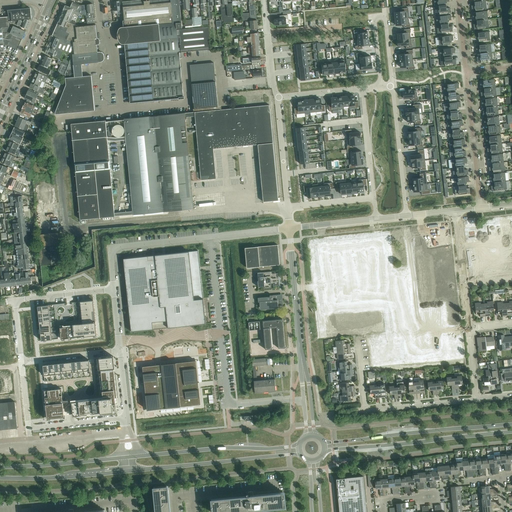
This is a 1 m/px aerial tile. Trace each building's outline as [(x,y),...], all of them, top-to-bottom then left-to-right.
[(123,28),(121,28),(122,35),(122,40),(160,36),(160,40),(177,38),(177,35),(176,28),(182,28),(178,0),(154,0),(123,3),(124,16),(124,20),(124,21),(123,21),(123,28)] [(187,11),(190,10),(188,0),(181,0),(183,10),(187,9),(187,11)] [(223,23),(234,22),(238,22),(238,18),(234,18),(233,15),(232,16),(232,8),(233,8),(232,3),(227,4),(227,1),(230,1),(229,0),(221,0),(221,1),(222,5),(220,5),(222,21),(223,21),(223,23)] [(253,5),(252,1),(252,0),(248,0),(249,2),(248,2),(250,17),(250,20),(257,19),(255,5),(253,5)] [(119,1),(112,1),(113,11),(118,10),(118,13),(118,16),(122,15),(121,7),(120,7),(119,1)] [(486,1),(474,2),(475,5),(471,5),(472,11),(487,9),(486,9),(486,1)] [(72,2),(70,7),(73,9),(85,14),(86,14),(85,5),(80,5),(72,2)] [(92,4),(86,5),(87,13),(88,18),(86,18),(87,24),(95,23),(95,18),(94,18),(94,16),(92,4)] [(65,5),(58,22),(62,23),(64,20),(70,23),(70,22),(74,14),(78,16),(80,13),(72,10),(73,9),(70,7),(65,5)] [(446,5),(434,6),(435,14),(435,15),(450,13),(450,8),(446,8),(446,5)] [(7,10),(8,16),(8,21),(13,21),(14,20),(17,20),(18,20),(31,18),(30,8),(7,10)] [(185,26),(193,26),(202,25),(201,16),(197,17),(196,8),(191,8),(192,14),(188,14),(188,17),(192,17),(192,22),(184,23),(185,26)] [(402,12),(394,13),(395,19),(408,18),(409,17),(408,8),(401,9),(402,11),(402,12)] [(476,21),(488,20),(487,11),(472,13),(472,18),(476,18),(476,21)] [(275,20),(273,20),(274,25),(275,24),(275,25),(286,24),(285,18),(288,18),(287,15),(280,16),(280,19),(275,19),(275,20)] [(436,17),(436,25),(448,24),(448,21),(451,20),(450,15),(435,17),(436,17)] [(0,51),(4,52),(3,45),(7,45),(10,39),(12,34),(10,33),(13,26),(11,25),(8,24),(8,22),(8,21),(8,16),(0,17),(0,51)] [(408,18),(395,19),(396,25),(403,25),(404,28),(410,27),(410,24),(409,24),(408,18)] [(17,25),(27,29),(30,21),(25,19),(19,20),(18,20),(17,20),(17,22),(18,21),(17,25)] [(65,74),(66,84),(55,112),(55,114),(95,111),(93,90),(91,76),(82,76),(81,67),(81,64),(94,63),(98,62),(100,62),(102,61),(104,60),(104,57),(104,55),(103,53),(101,52),(99,51),(98,42),(96,42),(96,40),(97,40),(96,36),(95,25),(77,27),(77,25),(70,22),(70,23),(64,20),(62,23),(58,22),(51,36),(52,36),(75,46),(71,54),(72,54),(72,55),(70,55),(64,74),(65,74)] [(258,29),(257,20),(245,22),(245,26),(250,26),(251,30),(258,29)] [(488,20),(476,21),(477,24),(473,24),(474,29),(489,28),(489,27),(488,20)] [(448,24),(436,25),(437,33),(452,32),(452,26),(448,27),(448,24)] [(10,39),(7,45),(16,49),(25,31),(13,26),(10,33),(12,34),(10,39)] [(179,34),(177,35),(177,38),(179,53),(180,58),(182,58),(181,53),(181,52),(191,51),(193,51),(194,51),(210,50),(208,27),(178,30),(179,34)] [(404,33),(397,34),(397,40),(411,39),(410,33),(410,32),(410,29),(404,30),(404,33)] [(360,30),(354,30),(354,34),(355,40),(356,40),(368,39),(368,38),(367,32),(360,33),(360,30)] [(474,33),(475,38),(478,38),(478,41),(490,40),(489,32),(474,33)] [(75,46),(52,36),(48,45),(55,48),(56,48),(58,49),(57,51),(62,53),(63,51),(71,54),(75,46)] [(160,36),(122,40),(123,42),(123,43),(124,43),(130,103),(135,103),(136,103),(154,101),(167,100),(173,99),(179,98),(179,99),(180,99),(180,98),(182,98),(183,99),(184,99),(184,97),(183,97),(182,83),(183,83),(183,82),(182,82),(180,68),(181,68),(181,67),(180,67),(180,58),(179,53),(177,38),(160,40),(160,36)] [(438,37),(438,38),(439,46),(450,44),(450,41),(453,41),(453,36),(438,37)] [(357,46),(355,46),(356,50),(362,49),(361,46),(369,45),(368,39),(356,40),(357,46)] [(397,40),(397,41),(397,47),(405,46),(406,49),(412,48),(412,45),(411,45),(411,39),(397,40)] [(480,53),(491,52),(490,44),(491,44),(476,45),(476,51),(479,50),(480,53)] [(55,48),(48,45),(47,47),(45,52),(59,58),(62,53),(57,51),(58,49),(56,48),(55,48)] [(439,50),(440,58),(452,57),(451,53),(455,53),(454,48),(439,49),(439,50)] [(406,54),(399,55),(400,60),(400,61),(413,60),(412,54),(413,54),(412,50),(406,51),(406,54)] [(491,52),(480,53),(480,57),(477,57),(477,62),(492,61),(492,60),(491,52)] [(362,53),(356,53),(357,58),(358,64),(359,64),(371,62),(370,56),(363,57),(362,53)] [(44,55),(41,64),(48,67),(52,59),(44,55)] [(252,63),(252,65),(242,66),(242,64),(226,66),(226,72),(260,68),(260,64),(259,64),(259,62),(261,62),(260,57),(243,58),(243,64),(252,63)] [(452,57),(440,58),(441,66),(456,65),(455,59),(452,60),(452,57)] [(413,60),(400,61),(400,68),(408,67),(408,70),(414,69),(414,66),(413,66),(413,60)] [(58,61),(57,63),(61,65),(57,73),(61,74),(62,75),(67,65),(58,61)] [(360,70),(356,71),(356,74),(362,74),(361,70),(365,70),(368,69),(372,69),(372,68),(371,62),(359,64),(360,70)] [(115,138),(107,137),(107,140),(107,141),(115,141),(123,141),(123,147),(126,147),(131,193),(128,193),(129,203),(132,203),(132,211),(114,213),(114,217),(133,215),(169,212),(179,211),(193,209),(192,196),(191,189),(190,172),(185,119),(187,119),(186,117),(195,116),(200,172),(201,180),(208,179),(209,179),(216,179),(214,156),(213,149),(225,148),(246,146),(247,146),(252,145),(258,145),(260,174),(262,188),(262,191),(263,202),(273,201),(273,202),(279,202),(278,198),(269,105),(220,110),(218,110),(217,103),(214,63),(190,65),(193,97),(194,105),(194,106),(194,112),(184,113),(154,116),(151,117),(124,119),(124,120),(125,137),(115,138)] [(39,65),(37,70),(49,75),(50,71),(51,71),(51,73),(60,77),(61,74),(57,73),(39,65)] [(34,77),(42,81),(44,75),(36,72),(34,77)] [(34,77),(31,83),(42,88),(45,83),(42,81),(34,77)] [(484,89),(495,88),(494,80),(494,79),(479,81),(480,86),(483,86),(484,89)] [(54,80),(52,84),(54,85),(54,86),(59,89),(62,84),(54,80)] [(42,88),(31,83),(29,87),(43,93),(44,89),(42,88)] [(444,93),(455,92),(455,89),(458,89),(458,83),(443,85),(444,93)] [(495,88),(484,89),(484,92),(480,92),(481,98),(496,96),(495,88)] [(26,94),(41,100),(44,102),(45,100),(42,98),(39,96),(38,97),(37,97),(39,93),(28,89),(26,94)] [(405,92),(403,92),(404,99),(411,98),(411,99),(411,101),(418,100),(417,97),(416,90),(412,91),(411,91),(411,90),(405,90),(405,92)] [(455,92),(444,93),(445,101),(444,101),(444,102),(460,100),(459,95),(456,95),(455,92)] [(41,100),(26,94),(24,98),(35,103),(36,99),(37,100),(37,101),(40,102),(43,103),(44,102),(41,100)] [(354,95),(348,96),(349,106),(349,109),(359,108),(358,102),(354,102),(354,95)] [(331,104),(328,105),(329,111),(338,110),(336,97),(331,98),(331,104)] [(486,108),(497,106),(496,98),(497,98),(496,98),(481,100),(482,105),(485,105),(486,108)] [(320,99),(315,100),(316,112),(325,111),(324,105),(321,106),(320,99)] [(298,108),(294,108),(295,114),(304,113),(304,112),(303,101),(297,101),(298,108)] [(35,119),(40,108),(26,102),(24,105),(23,105),(22,109),(21,113),(35,119)] [(446,112),(457,111),(457,108),(460,107),(460,102),(445,104),(446,112)] [(413,108),(405,109),(405,110),(406,116),(406,115),(419,114),(419,108),(419,104),(413,105),(413,108)] [(497,106),(486,108),(486,111),(483,111),(483,116),(498,115),(498,114),(497,106)] [(457,111),(446,112),(447,120),(462,119),(461,114),(458,114),(457,111)] [(419,114),(406,115),(407,122),(414,121),(415,124),(421,123),(420,120),(419,114)] [(19,117),(17,122),(25,125),(26,123),(30,124),(30,123),(30,122),(19,117)] [(488,126),(499,125),(498,117),(499,117),(483,118),(484,124),(487,123),(488,126)] [(41,123),(32,119),(30,122),(30,123),(42,128),(44,125),(41,123)] [(105,121),(71,124),(74,160),(77,192),(77,193),(80,220),(95,218),(99,218),(114,217),(114,213),(107,141),(107,140),(107,137),(106,121),(106,120),(105,120),(105,121)] [(448,131),(459,130),(459,126),(463,126),(462,121),(447,122),(447,123),(448,131)] [(25,125),(17,122),(15,126),(27,131),(28,129),(24,127),(25,125)] [(499,125),(488,126),(488,129),(485,130),(485,135),(500,133),(499,125)] [(14,127),(12,133),(23,137),(24,135),(28,137),(30,134),(14,127)] [(415,131),(407,132),(408,134),(408,139),(421,137),(420,131),(421,131),(421,128),(414,128),(415,131)] [(351,130),(345,130),(345,134),(347,134),(348,140),(360,138),(360,132),(352,133),(351,130)] [(459,130),(448,131),(449,139),(464,137),(463,132),(460,133),(459,130)] [(23,138),(23,137),(12,133),(9,139),(25,146),(27,143),(22,141),(23,138)] [(490,145),(501,144),(500,136),(501,136),(501,135),(485,137),(486,142),(489,142),(490,145)] [(421,137),(408,139),(409,145),(416,144),(416,145),(416,147),(423,147),(422,143),(421,137)] [(348,140),(347,140),(347,146),(347,150),(353,149),(353,146),(360,145),(360,138),(348,140)] [(450,149),(462,148),(461,145),(465,145),(464,139),(449,141),(449,142),(450,149)] [(8,146),(20,151),(21,149),(19,147),(20,146),(10,141),(8,146)] [(501,144),(490,145),(490,148),(487,149),(487,154),(503,152),(502,152),(501,144)] [(6,151),(15,155),(19,157),(18,157),(23,159),(24,158),(19,156),(20,153),(19,152),(20,151),(8,146),(6,151)] [(462,148),(450,149),(451,157),(451,158),(466,156),(465,151),(462,151),(462,148)] [(353,149),(347,150),(348,153),(349,159),(362,158),(362,157),(361,151),(354,152),(353,149)] [(418,155),(410,156),(411,162),(425,160),(424,150),(417,151),(418,155)] [(3,157),(14,162),(15,162),(13,161),(14,157),(5,153),(3,157)] [(492,164),(503,162),(503,155),(503,154),(488,156),(488,161),(492,161),(492,164)] [(1,162),(10,166),(12,167),(14,167),(15,164),(14,163),(15,162),(14,162),(3,157),(1,162)] [(362,158),(349,159),(349,166),(349,169),(355,168),(355,165),(362,164),(362,158)] [(452,168),(464,167),(463,164),(467,163),(466,158),(451,160),(452,168)] [(425,160),(411,162),(412,168),(419,168),(420,171),(426,170),(425,160)] [(503,162),(492,164),(492,167),(489,167),(489,173),(505,171),(505,170),(504,170),(503,162)] [(464,167),(452,168),(453,176),(453,177),(468,175),(467,170),(464,170),(464,167)] [(420,178),(412,179),(413,185),(427,184),(426,173),(419,174),(420,178)] [(494,182),(505,181),(505,173),(490,174),(490,180),(494,179),(494,182)] [(454,187),(466,186),(465,183),(469,182),(468,177),(453,179),(454,187)] [(366,179),(357,180),(357,181),(358,193),(364,192),(363,185),(366,185),(366,179)] [(345,181),(335,182),(336,188),(340,188),(341,194),(347,194),(346,184),(345,181)] [(505,181),(494,182),(494,186),(491,186),(491,191),(507,190),(507,189),(506,189),(505,181)] [(332,183),(324,184),(324,185),(325,196),(331,196),(330,189),(333,189),(332,183)] [(427,184),(413,185),(414,192),(421,191),(421,194),(430,193),(430,190),(428,190),(427,184)] [(307,185),(303,186),(304,192),(307,191),(308,198),(313,197),(312,187),(307,188),(307,185)] [(466,186),(454,187),(455,195),(470,194),(470,188),(466,189),(466,186)] [(438,234),(433,235),(434,243),(438,243),(437,236),(451,235),(450,232),(451,232),(451,224),(437,226),(438,234)] [(427,227),(413,228),(414,236),(428,234),(427,227)] [(60,233),(38,235),(41,265),(63,263),(60,233)] [(247,268),(259,267),(279,265),(277,245),(258,247),(250,247),(245,248),(247,268)] [(198,251),(125,258),(131,310),(129,310),(131,332),(169,328),(167,317),(204,313),(205,313),(198,251)] [(364,253),(354,254),(355,259),(361,258),(361,263),(373,261),(372,255),(364,256),(364,253)] [(490,261),(484,262),(485,265),(485,269),(486,272),(493,272),(491,261),(490,261)] [(373,268),(358,270),(359,278),(374,276),(373,268)] [(31,277),(31,276),(29,276),(28,272),(30,272),(30,269),(25,270),(26,284),(32,283),(32,281),(35,281),(34,276),(31,277)] [(279,286),(277,273),(272,274),(272,272),(257,273),(258,281),(257,281),(258,287),(264,286),(264,288),(271,288),(270,284),(272,284),(273,287),(279,286)] [(278,306),(282,306),(282,299),(281,300),(281,296),(280,295),(273,296),(272,295),(269,295),(269,297),(257,298),(258,302),(259,302),(259,308),(264,307),(264,308),(278,307),(278,306)] [(93,300),(37,306),(41,341),(43,341),(46,340),(62,339),(65,338),(68,338),(71,338),(75,337),(78,337),(81,336),(84,336),(93,335),(96,335),(97,335),(96,322),(95,322),(93,300)] [(484,304),(485,316),(490,316),(490,311),(494,310),(493,301),(487,302),(487,304),(484,304)] [(507,316),(506,303),(503,304),(502,302),(497,303),(497,312),(501,311),(502,316),(507,316)] [(485,316),(484,304),(480,304),(480,303),(475,303),(475,312),(479,312),(480,317),(485,316)] [(432,312),(419,313),(420,324),(424,323),(424,322),(429,322),(429,323),(434,323),(433,316),(436,316),(436,310),(431,310),(432,312)] [(283,319),(262,321),(265,350),(272,349),(270,328),(276,328),(278,348),(285,348),(283,319)] [(260,321),(249,321),(249,329),(260,329),(260,321)] [(511,347),(511,346),(511,337),(511,336),(504,337),(504,335),(498,336),(499,351),(505,350),(504,346),(511,345),(511,347)] [(486,346),(493,345),(493,337),(485,338),(485,337),(477,338),(478,351),(486,350),(486,346)] [(452,348),(450,348),(451,358),(454,358),(454,356),(460,356),(459,340),(455,340),(455,339),(452,340),(452,348)] [(337,350),(338,350),(350,349),(350,344),(345,344),(344,340),(335,341),(336,347),(337,347),(337,350)] [(437,351),(436,351),(437,359),(443,359),(443,355),(446,355),(445,342),(437,342),(437,351)] [(382,347),(377,347),(378,364),(388,362),(387,354),(383,355),(382,347)] [(351,354),(350,349),(338,350),(338,353),(336,353),(337,359),(346,358),(346,354),(351,354)] [(103,398),(72,401),(73,415),(73,416),(87,414),(87,416),(117,412),(112,369),(113,369),(115,368),(113,356),(111,357),(99,358),(100,370),(101,370),(103,390),(102,390),(103,398)] [(257,380),(256,366),(267,365),(267,358),(252,359),(254,381),(255,393),(276,391),(275,379),(257,380)] [(143,366),(142,366),(147,410),(148,410),(200,404),(195,361),(143,366)] [(337,362),(338,368),(338,371),(340,371),(352,370),(352,365),(347,365),(347,361),(337,362)] [(486,378),(483,378),(483,382),(484,382),(484,386),(497,384),(496,379),(495,379),(494,377),(498,376),(496,364),(487,365),(488,370),(485,370),(486,378)] [(352,370),(340,371),(340,374),(339,374),(339,380),(348,379),(348,376),(353,375),(352,370)] [(461,375),(457,376),(454,376),(455,389),(459,389),(458,385),(462,384),(461,375)] [(452,390),(455,389),(454,376),(454,378),(451,379),(451,377),(446,377),(447,386),(451,385),(452,390)] [(416,382),(417,394),(420,393),(420,392),(424,392),(423,380),(418,380),(418,382),(416,382)] [(435,383),(436,394),(440,394),(439,390),(444,389),(443,380),(438,381),(438,383),(435,383)] [(413,381),(408,381),(409,395),(417,394),(416,382),(413,383),(413,381)] [(342,392),(355,391),(354,386),(349,386),(349,382),(340,383),(340,389),(342,389),(342,392)] [(396,382),(397,387),(398,399),(401,398),(401,394),(405,393),(404,382),(396,382)] [(436,394),(435,383),(432,383),(432,382),(427,382),(428,391),(432,390),(433,395),(436,394)] [(377,386),(378,398),(382,397),(381,393),(385,392),(385,384),(380,384),(380,386),(377,386)] [(378,398),(377,386),(374,387),(374,385),(369,386),(370,394),(374,393),(375,398),(378,398)] [(394,399),(398,399),(397,387),(394,388),(394,386),(389,386),(390,395),(394,394),(394,399)] [(48,390),(44,390),(44,394),(45,397),(46,405),(46,410),(47,417),(47,419),(51,418),(60,417),(64,417),(64,415),(63,402),(62,400),(62,395),(61,389),(59,389),(48,390)] [(355,391),(342,392),(343,396),(341,396),(342,402),(351,401),(350,397),(355,396),(355,391)] [(0,429),(17,428),(15,402),(0,403),(0,429)] [(496,474),(496,472),(495,472),(494,458),(488,458),(488,467),(492,467),(492,468),(492,474),(496,474)] [(414,482),(417,482),(417,483),(417,489),(420,489),(419,473),(412,473),(413,476),(414,482)] [(341,478),(336,479),(339,508),(339,511),(366,511),(365,495),(363,479),(363,476),(341,478)] [(168,511),(166,486),(155,487),(157,511),(168,511)] [(245,496),(246,497),(211,501),(212,511),(285,505),(284,494),(253,497),(253,492),(246,493),(246,496),(245,496)] [(389,508),(390,511),(406,509),(406,507),(408,507),(408,503),(397,504),(397,508),(396,508),(396,507),(389,508)]
